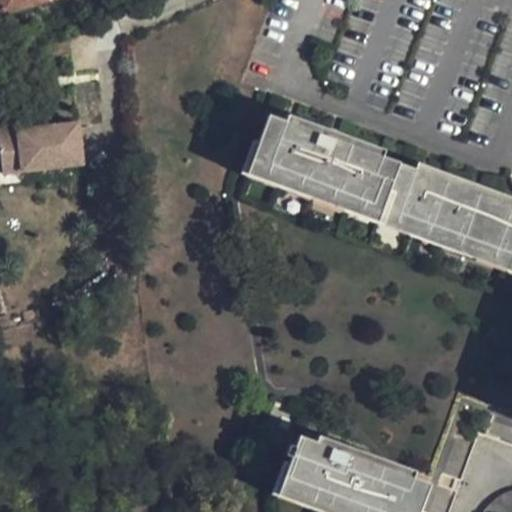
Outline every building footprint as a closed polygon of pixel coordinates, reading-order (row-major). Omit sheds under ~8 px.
[(0,0),(0,15),(56,0),(0,0)] [(244,183),(395,240),(428,161),(275,107),(244,183)] [(0,128),(2,148),(5,173),(85,165),(81,124),(54,126),(43,127),(43,121),(0,124),(0,128)] [(511,190),(428,161),(395,240),(511,283),(511,190)] [(236,284),(231,262),(226,263),(231,285),(236,284)] [(300,436),(275,501),(301,511),(434,511),(443,491),(300,436)] [(511,511),(511,501),(489,511),(511,511)]
